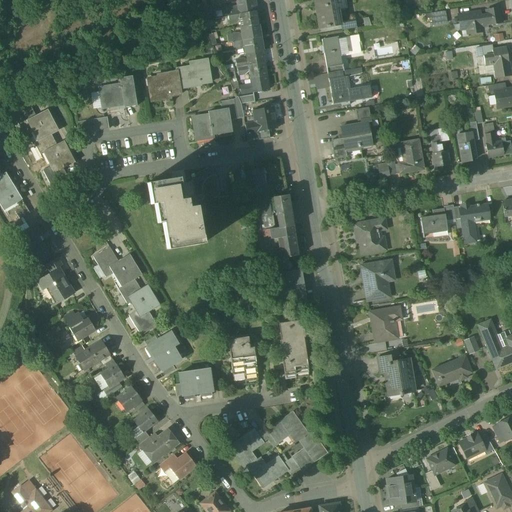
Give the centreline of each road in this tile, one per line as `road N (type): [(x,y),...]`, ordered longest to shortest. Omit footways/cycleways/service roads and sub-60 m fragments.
road 1 (residential): [(0,122),(142,374),(173,414)]
road 2 (tertiary): [(358,466),(312,204)]
road 3 (residential): [(189,160),(93,180),(86,138),(181,121)]
road 4 (residential): [(511,171),(312,204)]
road 5 (residential): [(358,466),(511,393)]
road 6 (tertiary): [(303,141),(278,0)]
road 7 (residential): [(173,414),(255,511)]
road 8 (residential): [(173,414),(297,391)]
